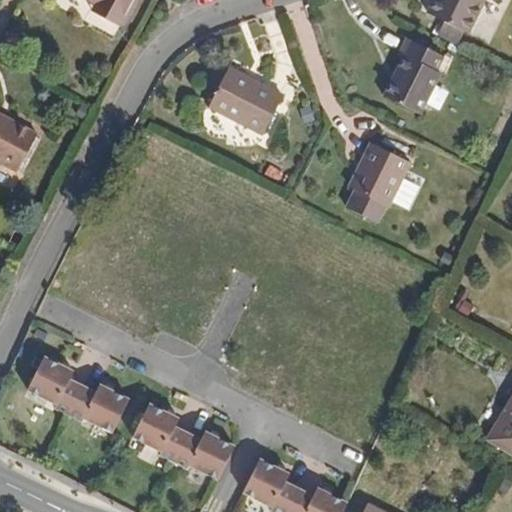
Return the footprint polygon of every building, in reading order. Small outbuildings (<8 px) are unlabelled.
[(103,0),(95,0),(93,6),(101,10),(105,1),(103,0)] [(103,0),(105,1),(101,10),(121,20),(131,0),(103,0)] [(464,31),(480,0),(432,0),(426,12),(464,31)] [(432,69),(439,54),(405,37),(398,51),(403,54),(383,94),(417,112),(437,72),(432,69)] [(260,130),(279,92),(223,65),(205,103),(260,130)] [(0,115),(0,158),(13,165),(31,132),(0,115)] [(399,171),(406,153),(366,137),(346,180),(352,184),(344,203),(374,217),(382,199),(385,199),(387,197),(406,205),(417,179),(399,171)] [(88,406),(116,421),(133,388),(104,373),(100,381),(74,367),(79,359),(49,344),(32,376),(60,391),(58,395),(86,409),(88,406)] [(511,444),(511,382),(485,429),(511,444)] [(192,455),(220,470),(237,437),(208,422),(204,430),(179,416),(183,408),(154,393),(136,425),(164,440),(163,444),(190,459),(192,455)] [(288,474),(292,466),(263,451),(245,483),(273,498),(272,502),(290,511),(336,511),(344,494),(317,480),(313,488),(288,474)] [(394,511),(361,497),(353,511),(394,511)]
